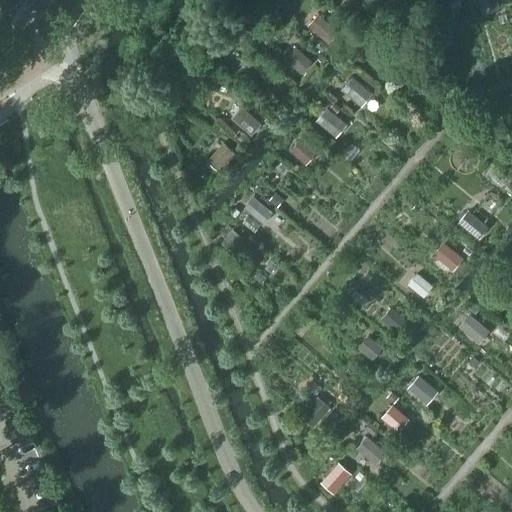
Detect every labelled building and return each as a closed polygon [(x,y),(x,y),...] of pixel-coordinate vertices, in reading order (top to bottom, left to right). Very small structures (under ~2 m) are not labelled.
[(345,0),(344,2),(354,11),(363,1),(362,0),(345,0)] [(479,0),(483,11),(496,7),(494,0),(479,0)] [(309,25),(327,41),(336,31),(318,15),(309,25)] [(285,58),(300,71),(310,61),(294,47),(285,58)] [(378,52),(369,63),(387,78),(396,67),(378,52)] [(342,89),(361,104),(370,93),(351,78),(342,89)] [(334,100),(329,104),(337,112),(341,107),(334,100)] [(233,120),(251,135),(260,124),(242,109),(233,120)] [(326,109),(317,120),(335,135),(344,124),(337,118),(326,109)] [(291,150),(308,165),(317,155),(300,140),(291,150)] [(208,160),(219,169),(233,151),(223,142),(208,160)] [(496,169),(489,177),(501,187),(507,178),(496,169)] [(268,199),(277,206),(284,197),(276,190),(268,199)] [(243,208),(263,224),(273,212),(253,195),(243,208)] [(229,212),(235,217),(239,211),(233,207),(229,212)] [(459,222),(477,237),(486,226),(468,211),(459,222)] [(222,242),(232,250),(242,238),(232,229),(222,242)] [(434,254),(452,269),(461,257),(443,242),(434,254)] [(464,253),(470,258),(475,252),(469,247),(464,253)] [(263,266),(271,271),(276,265),(268,259),(263,266)] [(417,274),(408,285),(423,297),(432,285),(417,274)] [(490,291),(507,305),(511,299),(511,291),(498,280),(490,291)] [(467,306),(474,312),(479,306),(472,301),(467,306)] [(380,317),(396,330),(406,319),(390,305),(380,317)] [(460,325),(478,341),(488,330),(469,314),(460,325)] [(358,347),(371,357),(380,347),(368,336),(358,347)] [(419,376),(409,387),(427,402),(436,391),(419,376)] [(385,395),(394,402),(398,397),(390,390),(385,395)] [(301,415),(312,424),(328,406),(317,397),(301,415)] [(392,406),(383,417),(398,429),(407,419),(392,406)] [(377,427),(369,421),(365,427),(372,433),(377,427)] [(365,436),(358,447),(366,454),(375,462),(384,451),(365,436)] [(338,463),(321,482),(332,491),(349,472),(338,463)] [(358,471),(353,476),(358,480),(363,475),(358,471)]
